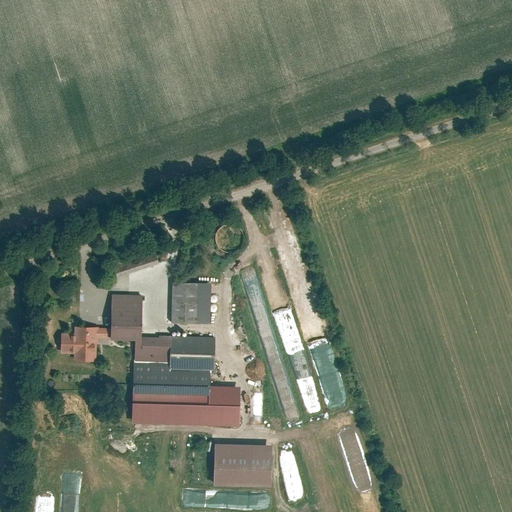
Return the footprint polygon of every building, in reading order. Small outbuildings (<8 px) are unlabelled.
[(243,237),(241,232),(239,228),(235,226),(230,224),(226,224),(221,226),(218,229),(215,232),(214,237),(214,242),(216,246),(219,250),(224,252),(228,253),(233,252),(237,250),(241,246),(242,241),(243,237)] [(309,281),(296,236),(277,241),(285,271),(297,268),(299,275),(301,274),(303,282),(309,281)] [(153,250),(110,264),(115,278),(158,264),(153,250)] [(273,332),(256,268),(239,273),(256,337),(273,332)] [(207,283),(170,282),(169,320),(206,321),(207,283)] [(143,296),(110,295),(109,327),(108,337),(132,338),(130,422),(237,426),(239,387),(207,386),(208,370),(212,370),(213,339),(142,336),(143,296)] [(74,333),(60,332),(59,353),(71,353),(70,360),(94,361),(95,344),(108,344),(108,337),(109,327),(74,326),(74,333)] [(232,335),(235,347),(249,343),(246,332),(232,335)] [(327,399),(347,393),(334,354),(331,355),(331,356),(321,359),(323,365),(330,363),(331,366),(318,370),(327,399)] [(271,445),(213,443),(212,484),(269,485),(271,445)]
